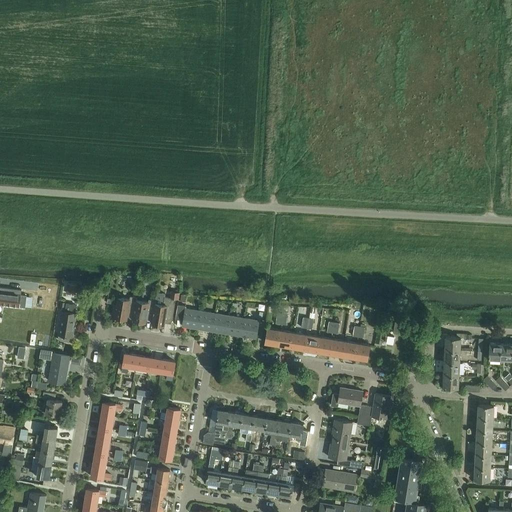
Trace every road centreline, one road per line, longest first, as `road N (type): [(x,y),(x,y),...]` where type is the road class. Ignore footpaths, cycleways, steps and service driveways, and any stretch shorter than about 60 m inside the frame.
road 1 (residential): [(65,511),(97,330),(209,349)]
road 2 (residential): [(423,391),(434,328),(511,332)]
road 3 (residential): [(466,511),(422,407),(423,391)]
